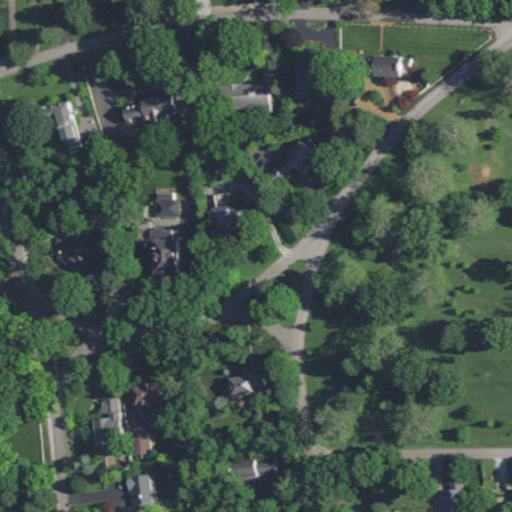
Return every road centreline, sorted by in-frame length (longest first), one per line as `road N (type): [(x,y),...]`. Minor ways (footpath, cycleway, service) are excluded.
road 1 (residential): [(511,38),(413,115),(308,241),(246,293),(201,318),(83,348),(53,391)]
road 2 (residential): [(511,21),(202,23),(96,43),(0,73)]
road 3 (residential): [(63,511),(53,391),(0,209)]
road 4 (residential): [(310,456),(299,406),(300,327),(333,213)]
road 5 (residential): [(511,452),(310,456)]
